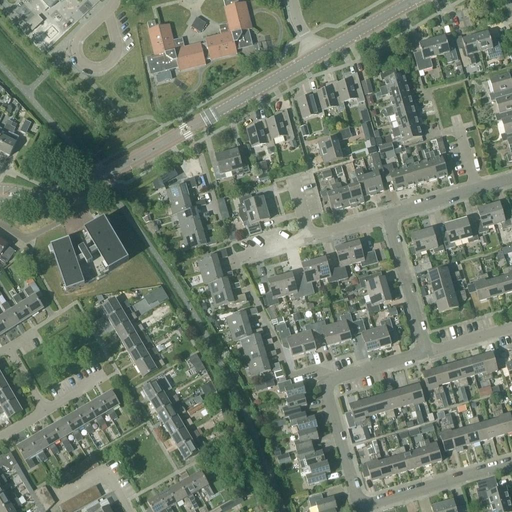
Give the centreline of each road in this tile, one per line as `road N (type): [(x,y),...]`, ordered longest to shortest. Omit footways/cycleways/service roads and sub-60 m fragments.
road 1 (residential): [(359,506),(323,382),(426,353)]
road 2 (tertiary): [(64,196),(93,189),(217,112)]
road 3 (tertiary): [(217,112),(64,196)]
road 4 (residential): [(234,258),(387,214)]
road 5 (residential): [(511,462),(359,506)]
road 6 (residential): [(426,353),(387,214)]
road 7 (residential): [(387,214),(511,179)]
